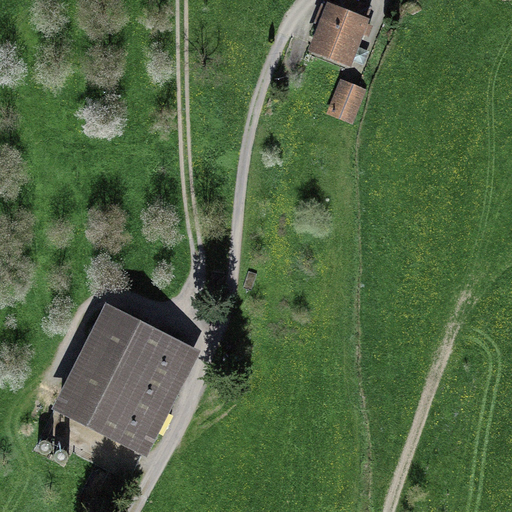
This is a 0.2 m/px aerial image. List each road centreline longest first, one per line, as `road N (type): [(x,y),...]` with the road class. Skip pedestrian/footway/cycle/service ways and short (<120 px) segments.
road 1 (track): [(130,511),(200,394),(221,330),(257,105),(282,37),(309,0)]
road 2 (track): [(193,0),(193,205),(221,330)]
road 3 (track): [(453,344),(387,511)]
